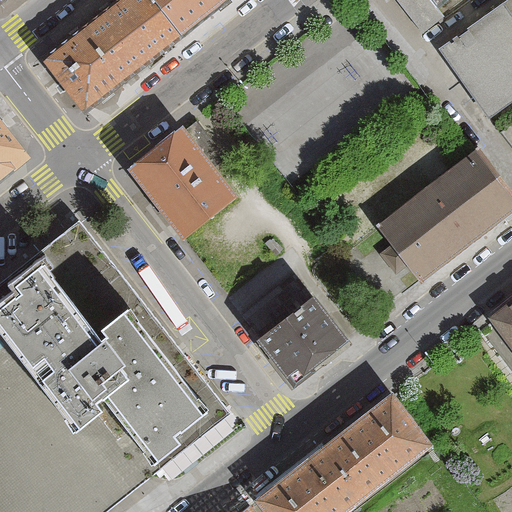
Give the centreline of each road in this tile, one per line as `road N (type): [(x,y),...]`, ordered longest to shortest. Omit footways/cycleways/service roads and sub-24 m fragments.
road 1 (residential): [(288,433),(77,163)]
road 2 (unclassified): [(288,433),(511,262)]
road 3 (residential): [(77,163),(285,0)]
road 4 (unclassified): [(371,0),(511,172)]
road 5 (unclassified): [(189,511),(288,433)]
road 6 (residential): [(77,163),(0,65)]
